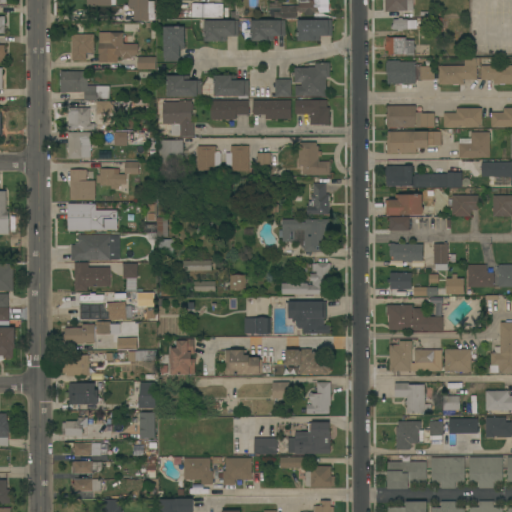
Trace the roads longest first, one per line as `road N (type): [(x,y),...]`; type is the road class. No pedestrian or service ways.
road 1 (residential): [(360,0),(366,511)]
road 2 (tertiary): [(38,0),(40,511)]
